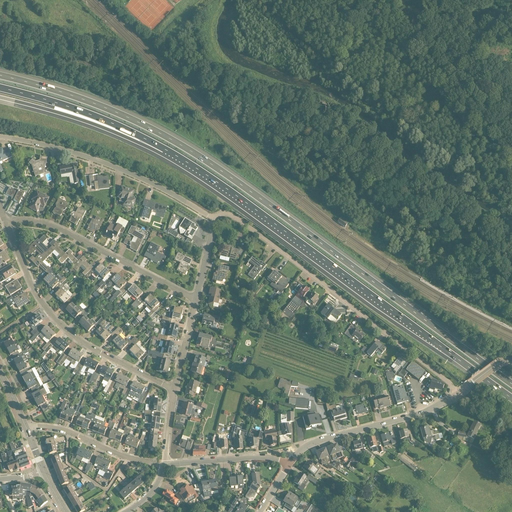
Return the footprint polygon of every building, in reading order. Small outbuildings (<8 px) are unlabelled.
[(12,157),(9,150),(3,152),(2,149),(0,149),(0,172),(3,172),(0,165),(0,158),(0,159),(1,161),(5,159),(6,160),(12,157)] [(47,158),(45,158),(40,157),(39,161),(36,162),(32,159),(32,160),(29,164),(31,166),(33,172),(35,177),(43,175),(41,169),(45,167),(47,158)] [(73,164),(59,167),(61,175),(72,173),(75,184),(79,183),(77,169),(75,169),(74,167),(73,164)] [(99,182),(95,182),(96,190),(109,188),(109,187),(108,177),(102,178),(102,177),(98,177),(99,182)] [(19,204),(25,193),(19,190),(18,192),(9,187),(6,195),(14,199),(13,201),(19,204)] [(125,194),(119,192),(118,198),(119,198),(119,202),(120,202),(120,199),(122,200),(121,204),(124,204),(123,206),(124,206),(131,209),(131,208),(133,209),(135,200),(131,199),(134,191),(126,189),(125,194)] [(33,201),(29,208),(37,212),(40,206),(44,208),(49,198),(41,194),(40,195),(36,193),(32,200),(33,201)] [(56,208),(54,209),(52,213),(60,218),(64,211),(65,211),(68,204),(64,202),(63,202),(58,200),(55,205),(56,208)] [(152,211),(156,212),(164,215),(167,207),(150,202),(148,208),(145,207),(141,218),(149,220),(152,211)] [(69,222),(76,226),(80,218),(82,219),(86,212),(78,208),(75,213),(74,212),(72,213),(70,216),(71,217),(69,222)] [(91,223),(87,230),(93,234),(95,230),(98,231),(103,221),(96,217),(93,224),(91,223)] [(113,237),(116,238),(119,232),(122,234),(122,233),(128,222),(119,218),(114,227),(110,225),(105,236),(109,238),(112,240),(113,237)] [(191,225),(192,224),(185,219),(180,226),(187,231),(185,234),(184,236),(190,240),(196,232),(196,231),(197,229),(191,225)] [(344,229),(346,227),(347,225),(340,219),(339,221),(337,223),(344,229)] [(131,238),(127,236),(123,243),(129,247),(130,247),(130,249),(136,253),(145,237),(135,232),(137,229),(131,227),(128,234),(137,239),(135,243),(130,243),(131,238)] [(37,239),(34,243),(45,253),(48,250),(42,244),(47,239),(44,236),(39,241),(37,239)] [(65,254),(58,247),(59,246),(56,242),(51,247),(48,250),(45,253),(48,257),(55,251),(59,255),(58,256),(61,258),(58,261),(65,254)] [(35,251),(41,257),(45,253),(34,243),(27,250),(29,251),(27,252),(31,256),(35,251)] [(152,259),(151,260),(150,261),(157,264),(158,262),(162,264),(165,259),(156,255),(160,248),(151,243),(144,256),(148,259),(149,257),(152,259)] [(224,245),(223,250),(221,250),(220,255),(229,257),(229,258),(236,260),(238,250),(229,248),(229,247),(224,245)] [(69,250),(65,254),(58,261),(62,264),(68,258),(70,261),(68,262),(72,266),(73,265),(74,266),(78,262),(71,255),(73,254),(69,250)] [(9,260),(4,252),(0,254),(0,265),(3,263),(3,264),(5,263),(5,262),(9,260)] [(48,257),(45,253),(41,257),(38,260),(34,265),(38,268),(39,267),(46,274),(51,269),(48,267),(47,267),(43,263),(48,257)] [(181,264),(177,272),(185,275),(189,267),(187,267),(189,263),(191,264),(193,260),(178,253),(174,261),(181,264)] [(83,257),(78,262),(74,266),(70,270),(73,274),(75,271),(76,272),(82,265),(86,270),(82,274),(85,277),(87,274),(91,270),(92,269),(85,262),(87,260),(83,257)] [(255,266),(248,275),(254,280),(261,271),(262,271),(266,265),(262,263),(261,265),(252,257),(248,262),(255,266)] [(96,278),(99,276),(105,269),(101,265),(95,271),(93,272),(91,274),(96,278)] [(1,272),(6,280),(15,274),(10,266),(1,272)] [(217,278),(222,280),(223,276),(226,277),(226,274),(227,275),(229,268),(219,266),(217,274),(214,274),(213,279),(217,280),(217,278)] [(51,269),(46,274),(43,276),(46,278),(43,281),(48,285),(54,279),(50,275),(54,271),(51,269)] [(110,274),(105,269),(99,276),(103,280),(110,274)] [(281,277),(273,271),(267,279),(272,283),(270,286),(281,294),(287,285),(283,282),(282,283),(278,281),(281,277)] [(98,290),(98,291),(101,288),(102,290),(107,285),(108,287),(110,287),(111,286),(113,288),(122,279),(117,275),(110,282),(108,282),(107,282),(106,282),(100,288),(98,290)] [(54,279),(48,285),(52,290),(55,287),(57,289),(64,282),(66,280),(63,277),(60,280),(56,277),(54,279)] [(126,284),(122,279),(113,288),(116,285),(119,289),(113,296),(113,297),(110,300),(112,303),(117,298),(121,294),(126,289),(123,287),(126,284)] [(16,280),(7,286),(12,294),(21,289),(16,280)] [(66,284),(64,282),(57,289),(59,291),(55,295),(59,300),(68,291),(64,287),(66,284)] [(117,298),(119,300),(121,297),(123,299),(126,295),(130,298),(132,296),(138,289),(134,285),(128,291),(126,289),(121,294),(117,298)] [(309,291),(303,287),(298,293),(295,297),(300,300),(298,303),(299,303),(298,305),(292,300),(285,310),(282,314),(290,319),(293,315),(297,310),(300,307),(303,303),(305,301),(307,298),(304,296),(309,291)] [(210,297),(208,304),(214,306),(214,303),(218,304),(222,291),(211,288),(209,295),(212,295),(211,297),(210,297)] [(143,294),(138,289),(132,296),(136,300),(143,294)] [(68,291),(59,300),(64,304),(66,302),(68,304),(73,299),(76,296),(74,293),(70,298),(65,294),(68,291)] [(17,302),(15,303),(18,309),(29,302),(24,294),(15,300),(17,302)] [(306,303),(309,306),(313,309),(313,310),(315,311),(318,307),(315,305),(317,302),(315,301),(318,298),(313,294),(306,303)] [(155,300),(150,295),(142,304),(146,308),(155,300)] [(66,311),(70,315),(76,309),(72,304),(75,301),(73,299),(68,304),(70,306),(66,311)] [(156,307),(159,304),(155,300),(146,308),(151,312),(147,316),(150,318),(154,313),(158,310),(156,307)] [(77,317),(79,319),(86,312),(84,309),(83,311),(79,306),(76,309),(70,315),(75,319),(77,317)] [(327,306),(320,314),(327,320),(331,316),(337,321),(341,316),(335,311),(334,311),(327,306)] [(174,311),(173,314),(182,316),(183,310),(171,307),(171,310),(174,311)] [(86,312),(79,319),(81,321),(79,323),(84,328),(92,320),(91,320),(89,322),(85,317),(89,314),(86,312)] [(163,317),(162,320),(171,322),(172,320),(180,322),(182,316),(173,314),(170,313),(169,319),(163,317)] [(38,315),(31,321),(28,322),(32,327),(31,328),(33,331),(31,333),(34,336),(38,332),(36,329),(41,325),(39,324),(42,321),(38,315)] [(204,317),(202,324),(211,327),(212,324),(214,324),(215,321),(218,321),(219,318),(208,315),(207,318),(204,317)] [(96,324),(92,320),(84,328),(88,332),(94,326),(96,328),(104,321),(102,318),(96,324)] [(171,322),(162,320),(161,323),(164,324),(163,326),(167,326),(166,331),(177,333),(179,327),(170,325),(171,322)] [(96,333),(100,337),(106,331),(104,329),(107,326),(105,324),(106,323),(104,321),(96,328),(98,330),(96,333)] [(353,337),(359,342),(364,336),(356,330),(352,327),(352,326),(349,325),(343,333),(345,335),(346,335),(351,339),(353,337)] [(40,334),(38,332),(34,336),(30,341),(32,343),(37,339),(36,338),(39,336),(43,339),(51,331),(47,327),(41,332),(41,333),(40,334)] [(110,336),(106,331),(100,337),(105,342),(111,336),(113,338),(121,330),(120,329),(118,328),(110,336)] [(112,342),(117,347),(123,341),(119,336),(123,332),(121,330),(113,338),(115,340),(112,342)] [(56,336),(51,331),(43,339),(43,340),(45,337),(50,341),(56,336)] [(158,335),(158,338),(167,340),(168,337),(176,339),(177,333),(166,331),(164,336),(158,335)] [(199,334),(197,346),(208,349),(210,342),(211,342),(212,338),(199,334)] [(14,346),(10,337),(4,340),(6,343),(4,344),(7,350),(14,346)] [(125,343),(123,341),(117,347),(122,351),(127,345),(129,347),(137,340),(134,338),(130,342),(128,339),(126,341),(127,341),(125,343)] [(162,348),(165,349),(173,351),(175,345),(166,343),(167,340),(158,338),(157,341),(163,342),(162,348)] [(52,348),(56,352),(64,343),(59,339),(54,345),(53,346),(51,344),(44,352),(47,354),(52,348)] [(129,352),(134,356),(140,350),(135,346),(139,342),(137,340),(129,347),(132,349),(129,352)] [(44,352),(51,344),(49,342),(42,350),(44,352)] [(69,347),(64,343),(56,352),(56,353),(58,355),(61,351),(64,353),(69,347)] [(384,350),(386,349),(379,344),(377,346),(375,344),(373,345),(370,350),(367,348),(366,349),(363,353),(362,353),(365,356),(367,354),(370,357),(375,352),(376,353),(377,352),(381,355),(384,351),(384,352),(385,351),(384,350)] [(18,351),(14,346),(7,350),(10,356),(12,355),(13,358),(19,354),(18,351)] [(165,349),(163,355),(172,357),(173,351),(165,349)] [(13,361),(16,367),(24,363),(21,357),(28,353),(26,350),(22,353),(19,354),(13,358),(15,360),(13,361)] [(66,360),(71,363),(78,353),(73,350),(67,358),(65,356),(59,365),(61,367),(66,360)] [(143,360),(145,358),(147,355),(145,353),(144,354),(140,350),(134,356),(138,361),(141,358),(143,360)] [(71,363),(71,364),(76,368),(73,373),(75,374),(80,366),(82,363),(80,361),(83,357),(78,353),(71,363)] [(59,365),(65,356),(62,354),(56,363),(59,365)] [(198,358),(195,357),(193,364),(203,367),(206,368),(207,363),(205,362),(206,359),(199,357),(198,358)] [(403,368),(401,367),(404,362),(398,357),(393,364),(396,366),(393,371),(395,373),(394,374),(397,376),(403,368)] [(87,359),(84,366),(86,368),(84,372),(87,373),(89,369),(93,362),(87,359)] [(170,362),(159,359),(159,360),(157,365),(169,368),(170,362)] [(99,365),(93,362),(89,369),(95,372),(99,365)] [(405,366),(403,368),(397,376),(404,378),(408,372),(418,381),(425,372),(412,362),(408,368),(405,366)] [(24,363),(16,367),(19,373),(21,372),(23,375),(28,372),(27,369),(24,363)] [(203,367),(193,364),(191,370),(193,370),(192,373),(201,376),(201,375),(202,372),(201,372),(203,367)] [(167,374),(169,368),(157,365),(156,372),(167,374)] [(99,374),(105,377),(108,370),(103,367),(99,374)] [(22,378),(26,384),(36,379),(31,370),(28,372),(23,375),(24,377),(22,378)] [(114,373),(108,370),(105,377),(103,381),(108,383),(104,390),(107,392),(112,382),(110,381),(110,380),(114,373)] [(395,380),(394,374),(390,375),(390,371),(386,372),(388,381),(395,380)] [(115,388),(118,390),(124,377),(118,375),(115,382),(118,383),(117,385),(117,384),(115,388)] [(130,380),(124,377),(118,390),(119,388),(124,390),(122,394),(123,394),(122,396),(124,397),(127,390),(125,388),(125,387),(126,388),(130,380)] [(41,387),(36,379),(26,384),(29,390),(30,389),(32,392),(38,389),(42,386),(41,387)] [(289,392),(290,389),(291,383),(281,380),(279,389),(289,392)] [(429,389),(433,391),(434,389),(442,392),(444,385),(432,380),(429,389)] [(190,381),(189,387),(187,387),(186,394),(191,395),(192,393),(195,393),(197,387),(198,388),(199,384),(190,381)] [(139,385),(134,382),(130,390),(131,390),(130,391),(127,390),(124,397),(123,399),(126,400),(129,395),(133,397),(139,385)] [(140,404),(145,393),(143,392),(145,388),(139,385),(133,397),(134,397),(132,400),(140,404)] [(47,395),(42,386),(38,389),(32,392),(33,395),(32,396),(35,401),(42,397),(47,395)] [(397,404),(401,403),(401,402),(407,400),(405,393),(404,393),(403,390),(394,392),(395,398),(397,404)] [(377,399),(373,400),(376,409),(379,408),(380,409),(384,408),(384,407),(390,405),(387,396),(377,399)] [(42,397),(35,401),(38,407),(40,406),(42,410),(48,407),(42,397)] [(295,408),(308,409),(308,400),(289,398),(288,405),(296,405),(295,408)] [(189,417),(191,417),(194,418),(194,410),(192,409),(193,405),(184,403),(183,407),(181,415),(189,417)] [(331,416),(333,416),(334,422),(346,418),(345,415),(345,413),(344,413),(343,409),(337,411),(335,405),(329,407),(328,403),(326,404),(326,403),(325,403),(327,411),(330,410),(331,416)] [(249,409),(247,415),(253,416),(256,407),(251,405),(250,409),(249,409)] [(367,412),(366,408),(365,409),(364,405),(355,407),(355,408),(356,410),(353,411),(354,416),(367,412)] [(66,413),(63,411),(59,419),(65,421),(68,414),(70,410),(67,409),(66,413)] [(280,421),(281,421),(282,426),(281,426),(283,436),(291,434),(288,424),(290,424),(290,422),(294,422),(294,413),(287,414),(287,419),(280,421)] [(68,414),(65,421),(71,424),(74,416),(68,414)] [(145,424),(151,424),(159,425),(160,419),(151,418),(151,415),(145,414),(144,417),(148,418),(148,421),(145,421),(145,424)] [(321,425),(318,415),(308,418),(307,417),(303,418),(306,430),(311,429),(310,427),(312,427),(321,425)] [(86,416),(85,420),(82,428),(87,430),(89,426),(91,427),(94,420),(89,417),(86,416)] [(76,426),(82,428),(85,420),(79,418),(76,426)] [(94,420),(91,427),(94,428),(92,432),(98,434),(102,423),(97,421),(94,420)] [(468,437),(473,440),(480,425),(474,422),(471,428),(468,434),(458,432),(457,437),(467,439),(468,437)] [(102,423),(98,434),(104,436),(107,429),(104,428),(105,424),(102,423)] [(150,434),(157,434),(157,432),(158,432),(159,425),(151,424),(150,434)] [(220,440),(221,442),(221,449),(227,449),(227,436),(224,435),(225,428),(221,427),(220,432),(217,432),(216,439),(220,440)] [(428,442),(427,438),(431,437),(431,436),(434,436),(435,440),(443,438),(441,434),(438,434),(437,432),(433,433),(433,430),(428,432),(427,428),(421,430),(423,439),(424,443),(428,442)] [(236,446),(237,450),(242,449),(241,441),(245,441),(247,433),(234,430),(232,436),(230,444),(234,444),(235,446),(236,446)] [(276,441),(276,438),(275,436),(277,436),(276,430),(264,433),(265,440),(269,439),(270,446),(272,446),(275,446),(276,445),(275,442),(276,441)] [(114,441),(117,433),(112,431),(108,438),(114,441)] [(250,441),(250,448),(251,448),(252,448),(253,448),(254,448),(257,448),(256,444),(257,444),(257,440),(257,439),(262,440),(263,433),(256,431),(255,436),(249,434),(247,440),(250,441)] [(399,432),(401,440),(405,439),(405,440),(409,439),(409,442),(414,445),(416,442),(413,440),(411,435),(408,436),(407,431),(399,432)] [(120,443),(123,436),(117,433),(114,441),(120,443)] [(157,437),(157,434),(150,434),(149,443),(157,444),(158,437),(157,437)] [(381,436),(383,443),(384,447),(392,445),(395,444),(393,437),(389,438),(388,434),(381,436)] [(125,445),(131,447),(134,439),(128,437),(125,445)] [(375,442),(374,438),(370,439),(367,440),(370,448),(372,448),(373,451),(377,449),(376,444),(377,444),(376,442),(375,442)] [(55,446),(53,439),(46,441),(48,448),(55,446)] [(141,447),(142,443),(139,441),(134,439),(131,447),(137,449),(137,447),(140,448),(141,447)] [(186,448),(185,450),(190,451),(193,441),(188,440),(188,442),(181,440),(179,447),(183,448),(183,447),(186,448)] [(360,442),(353,443),(354,446),(352,447),(353,451),(355,451),(362,449),(360,442)] [(156,450),(157,444),(149,443),(148,449),(150,449),(150,451),(151,452),(154,452),(155,452),(155,450),(156,450)] [(341,458),(343,457),(341,452),(339,452),(337,445),(332,447),(337,460),(341,458)] [(49,455),(54,453),(55,456),(57,455),(57,453),(55,446),(48,448),(49,455)] [(30,466),(26,454),(25,454),(23,447),(12,451),(15,458),(20,470),(30,466)] [(337,460),(332,447),(327,449),(330,456),(332,456),(333,459),(332,459),(333,461),(337,460)] [(193,456),(205,456),(206,448),(199,448),(199,451),(193,452),(193,456)] [(80,449),(76,455),(77,456),(76,458),(73,457),(70,462),(73,464),(75,459),(81,462),(83,458),(83,459),(86,452),(80,449)] [(329,465),(332,467),(329,465),(330,464),(329,461),(329,460),(328,457),(325,449),(321,451),(326,464),(328,464),(328,465),(329,465)] [(364,452),(363,452),(370,458),(373,460),(375,457),(367,450),(363,451),(364,452)] [(12,451),(14,456),(10,458),(9,460),(11,465),(8,466),(10,471),(15,469),(16,471),(17,472),(19,471),(19,470),(20,470),(15,458),(12,451)] [(326,464),(321,451),(316,453),(319,460),(321,460),(322,463),(321,463),(322,465),(324,465),(325,467),(328,465),(328,464),(326,464)] [(83,459),(89,462),(92,455),(86,452),(83,459)] [(417,467),(398,454),(395,457),(414,470),(417,467)] [(50,458),(51,461),(50,461),(52,464),(53,464),(54,467),(61,464),(57,455),(55,456),(50,458)] [(96,469),(99,471),(101,467),(104,460),(98,457),(95,464),(98,466),(96,469)] [(343,457),(342,458),(341,460),(345,463),(345,464),(346,464),(347,463),(347,464),(346,466),(348,468),(351,463),(343,457)] [(111,463),(104,460),(101,467),(99,471),(105,474),(103,478),(109,481),(113,473),(108,470),(111,463)] [(315,471),(318,472),(321,468),(320,467),(319,465),(315,462),(312,466),(308,462),(303,468),(313,475),(315,471)] [(57,473),(63,471),(61,464),(54,467),(57,473)] [(63,471),(57,473),(59,480),(66,477),(63,471)] [(250,488),(250,489),(247,494),(254,498),(257,493),(256,493),(260,486),(258,473),(252,474),(253,483),(250,488)] [(293,482),(299,486),(297,488),(302,491),(305,486),(302,484),(306,478),(299,474),(296,479),(295,479),(293,482)] [(309,475),(307,478),(316,485),(318,482),(309,475)] [(136,481),(140,486),(146,482),(141,476),(136,481)] [(59,480),(61,485),(62,488),(73,484),(72,482),(68,483),(66,477),(59,480)] [(239,489),(243,489),(242,477),(238,477),(238,478),(230,479),(231,487),(234,486),(234,487),(235,487),(235,486),(239,486),(239,489)] [(208,482),(210,489),(211,493),(218,491),(216,481),(214,481),(214,480),(208,482)] [(130,485),(135,491),(140,486),(136,481),(130,485)] [(87,485),(90,491),(96,488),(93,482),(87,485)] [(195,488),(194,489),(196,493),(202,491),(203,494),(211,493),(210,489),(208,482),(203,483),(202,484),(193,486),(195,488)] [(29,497),(30,494),(32,487),(21,485),(20,487),(19,495),(22,495),(22,493),(27,494),(27,496),(28,509),(33,507),(30,499),(29,497)] [(125,490),(130,495),(135,491),(130,485),(125,490)] [(182,493),(179,495),(184,501),(186,504),(188,502),(186,500),(193,495),(195,499),(198,497),(196,493),(194,489),(192,486),(189,488),(188,486),(180,491),(182,493)] [(19,496),(19,495),(20,487),(10,488),(10,493),(9,493),(9,494),(9,496),(10,497),(12,497),(13,500),(19,499),(19,501),(23,500),(23,496),(19,496)] [(32,487),(30,494),(29,497),(30,499),(32,497),(36,502),(38,500),(43,496),(39,491),(37,489),(32,487)] [(64,491),(67,497),(74,493),(70,487),(64,491)] [(130,495),(125,490),(120,494),(124,500),(130,495)] [(165,493),(164,494),(162,496),(171,501),(169,503),(175,506),(178,501),(173,497),(174,495),(167,491),(166,491),(165,492),(165,493)] [(71,503),(77,499),(74,493),(67,497),(71,503)] [(184,501),(179,495),(178,493),(175,495),(181,503),(184,501)] [(43,496),(38,500),(36,502),(40,508),(47,502),(44,496),(43,496)] [(298,499),(294,496),(292,498),(288,496),(284,502),(293,508),(298,499)] [(244,511),(247,508),(239,503),(241,500),(237,497),(234,500),(236,501),(234,505),(235,506),(233,509),(235,510),(238,511),(244,511)] [(81,505),(77,499),(71,503),(75,509),(81,505)]
